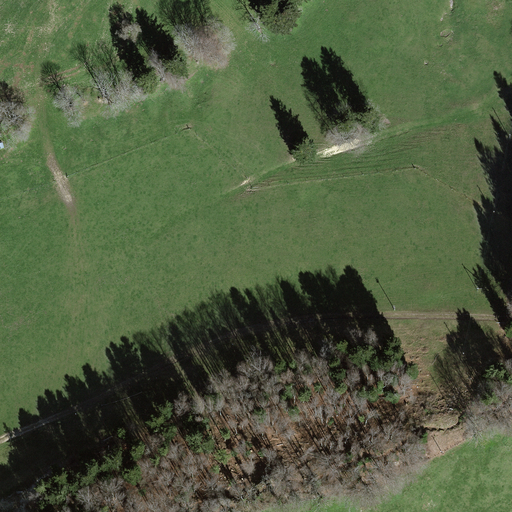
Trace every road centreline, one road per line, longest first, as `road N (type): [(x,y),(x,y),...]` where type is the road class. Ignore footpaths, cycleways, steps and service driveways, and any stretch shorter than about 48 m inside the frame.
road 1 (track): [(86,403),(88,299),(107,270),(173,218),(323,153),(477,115),(511,74)]
road 2 (track): [(511,321),(301,319),(250,329),(86,403)]
